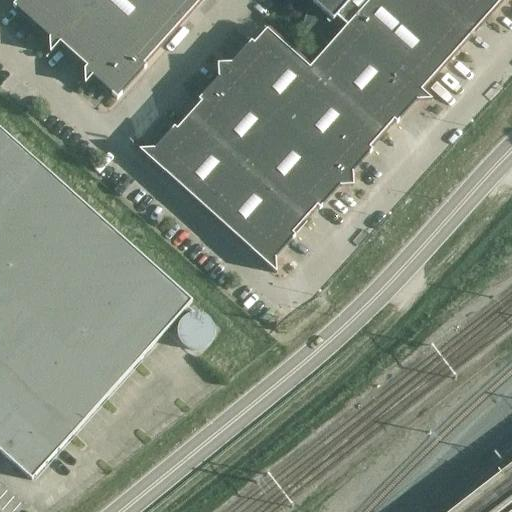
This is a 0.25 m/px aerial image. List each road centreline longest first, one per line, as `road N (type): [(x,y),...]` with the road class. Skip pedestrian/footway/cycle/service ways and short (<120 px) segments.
road 1 (unclassified): [(110,142),(279,304),(336,256),(511,54)]
road 2 (secondary): [(125,511),(255,405),(511,164)]
road 3 (unclassified): [(110,142),(238,0)]
road 4 (unclassified): [(0,42),(110,142)]
